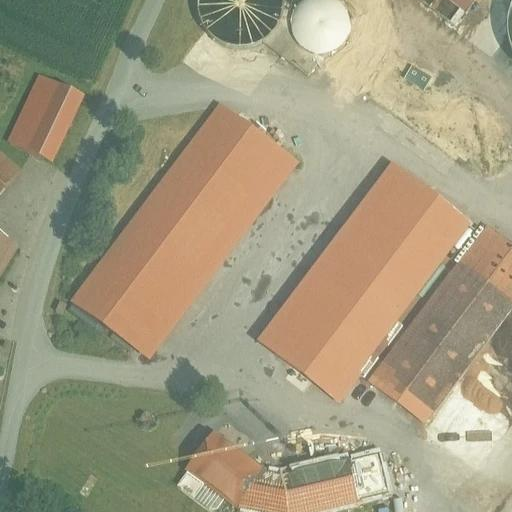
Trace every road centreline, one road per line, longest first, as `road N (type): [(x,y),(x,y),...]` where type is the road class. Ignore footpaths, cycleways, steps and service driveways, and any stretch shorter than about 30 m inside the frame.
road 1 (residential): [(0,494),(41,287),(166,0)]
road 2 (unknown): [(270,511),(274,466),(264,437),(18,403)]
